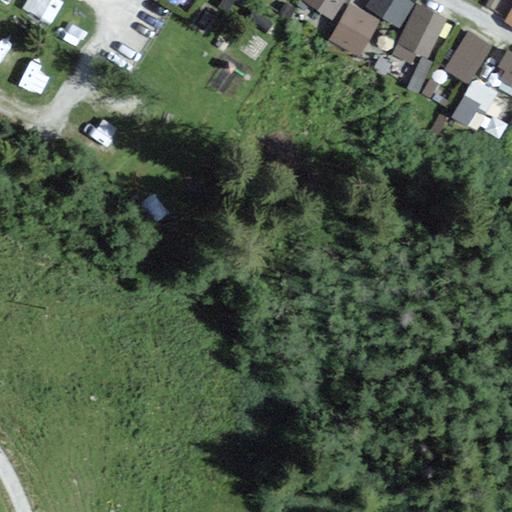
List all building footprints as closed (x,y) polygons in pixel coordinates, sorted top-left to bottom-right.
[(335,0),(314,0),(330,9),(335,0)] [(375,12),(349,0),(344,0),(328,35),(358,49),(375,12)] [(406,0),(372,0),(396,16),(406,0)] [(511,0),(503,17),(511,22),(511,0)] [(442,18),(415,2),(396,36),(423,51),(442,18)] [(486,40),(464,27),(444,61),(466,74),(486,40)] [(511,53),(503,49),(491,73),(511,83),(511,53)] [(472,77),(458,116),(483,125),(497,86),(472,77)]
